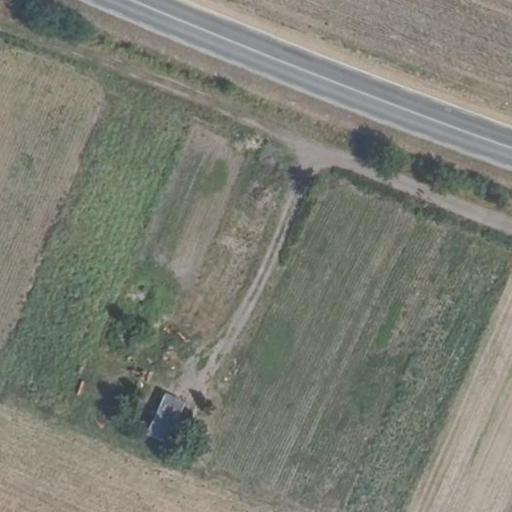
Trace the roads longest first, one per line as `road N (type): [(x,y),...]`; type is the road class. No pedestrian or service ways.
road 1 (track): [(0,27),(511,225)]
road 2 (secondary): [(138,0),(511,150)]
road 3 (track): [(315,149),(266,269),(194,391)]
